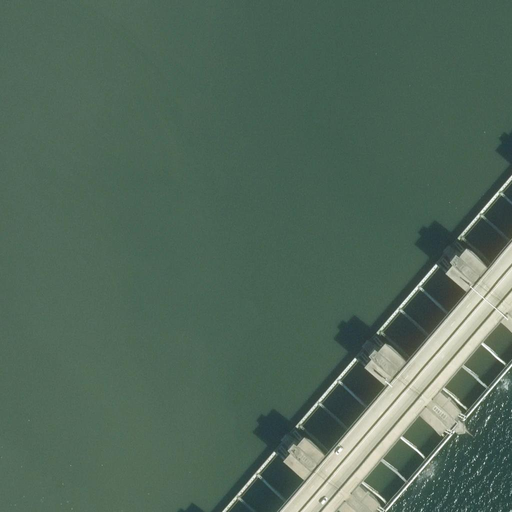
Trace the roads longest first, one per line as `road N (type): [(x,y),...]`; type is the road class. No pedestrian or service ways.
road 1 (trunk): [(511,251),(286,511)]
road 2 (trunk): [(307,511),(511,275)]
road 3 (unclassified): [(325,511),(511,295)]
